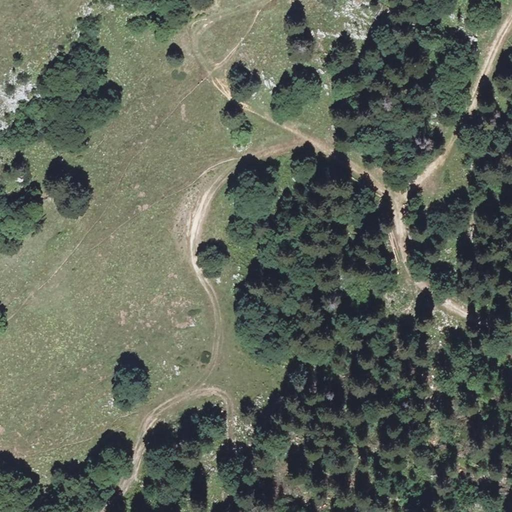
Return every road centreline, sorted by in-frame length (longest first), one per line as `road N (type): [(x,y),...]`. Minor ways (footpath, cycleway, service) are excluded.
road 1 (track): [(260,151),(215,191),(200,225),(197,255),(217,305),(217,364),(186,399),(152,416),(133,485),(108,511)]
road 2 (track): [(511,15),(440,161),(402,201)]
road 3 (track): [(402,201),(402,248),(418,280),(511,334)]
